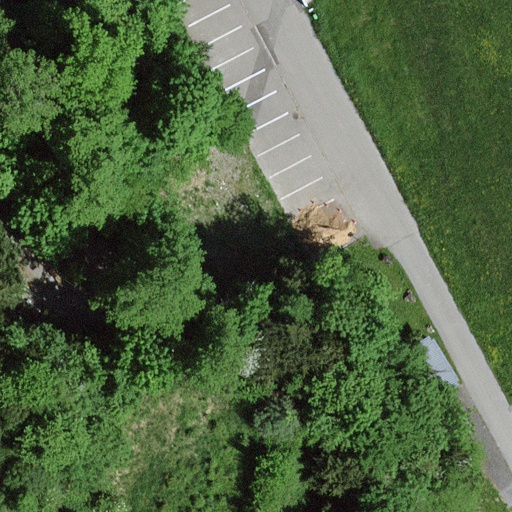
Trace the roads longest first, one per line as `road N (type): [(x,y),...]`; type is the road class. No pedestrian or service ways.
road 1 (residential): [(414,262),(280,0)]
road 2 (track): [(511,457),(414,262)]
